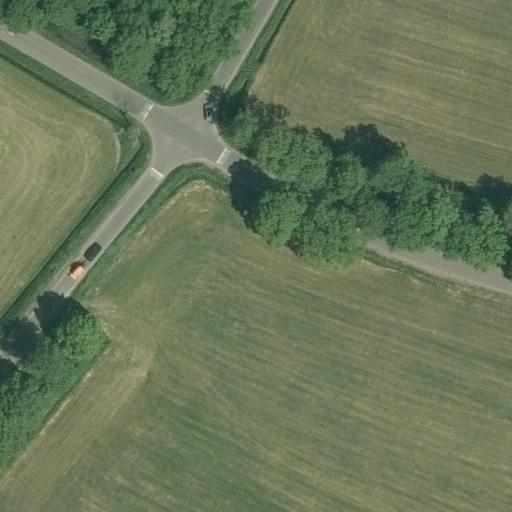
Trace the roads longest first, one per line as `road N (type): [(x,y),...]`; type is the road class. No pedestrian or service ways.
road 1 (unclassified): [(511,283),(347,230),(186,136)]
road 2 (unclassified): [(0,368),(186,136)]
road 3 (unclassified): [(186,136),(0,27)]
road 4 (unclassified): [(186,136),(270,0)]
